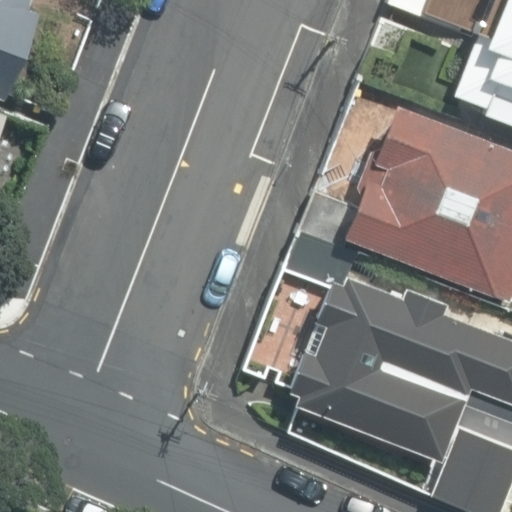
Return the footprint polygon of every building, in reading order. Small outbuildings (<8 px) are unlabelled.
[(44,0),(0,0),(0,97),(17,105),(44,0)] [(489,0),(383,0),(383,1),(473,39),(489,0)] [(511,0),(493,0),(460,87),(511,107),(511,0)] [(511,142),(395,97),(348,231),(511,287),(511,142)] [(0,193),(29,123),(0,111),(0,193)] [(511,317),(339,258),(290,399),(449,453),(473,383),(511,396),(511,317)]
